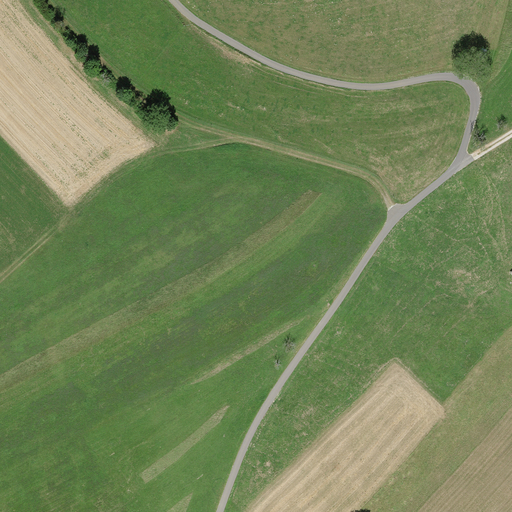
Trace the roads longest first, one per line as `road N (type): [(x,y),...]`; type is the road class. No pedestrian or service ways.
road 1 (track): [(395,218),(460,162),(471,81),(322,81),(231,43),(173,0)]
road 2 (track): [(216,511),(256,417),(395,218)]
road 3 (track): [(0,271),(134,154),(228,136)]
road 4 (track): [(228,136),(179,121),(110,77),(44,0)]
road 5 (track): [(228,136),(361,174),(395,218)]
